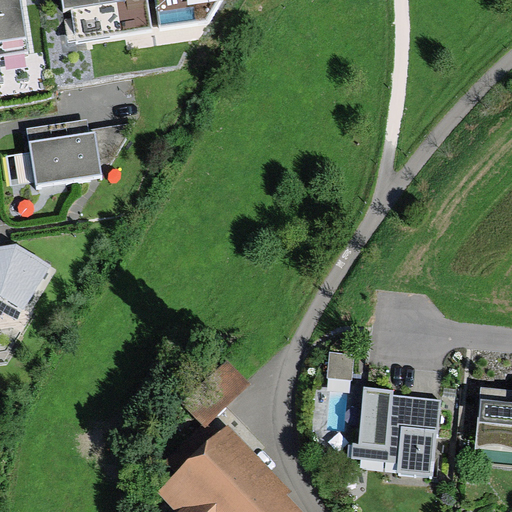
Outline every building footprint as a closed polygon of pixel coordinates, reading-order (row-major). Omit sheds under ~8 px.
[(19,0),(0,0),(0,53),(28,49),(19,0)] [(66,0),(67,10),(137,0),(66,0)] [(91,120),(24,131),(28,153),(7,157),(11,185),(34,181),(35,189),(100,178),(99,169),(111,168),(134,125),(94,132),(91,120)] [(0,314),(18,325),(52,268),(19,248),(0,251),(0,314)] [(206,427),(250,387),(227,362),(183,402),(206,427)] [(433,475),(438,404),(392,401),(393,394),(365,392),(359,460),(402,463),(401,473),(433,475)] [(511,395),(483,393),(478,447),(497,446),(511,448),(511,395)] [(299,511),(283,494),(290,488),(229,422),(156,489),(176,511),(174,511),(299,511)]
